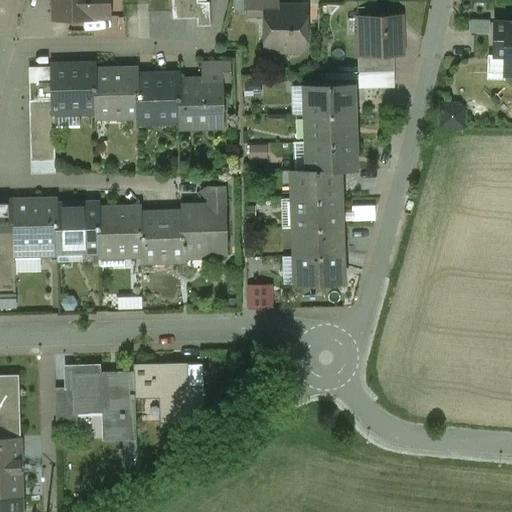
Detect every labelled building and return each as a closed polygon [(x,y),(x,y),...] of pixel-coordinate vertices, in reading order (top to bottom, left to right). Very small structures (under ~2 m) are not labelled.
[(52,0),(53,20),(108,18),(107,0),(52,0)] [(161,12),(160,0),(148,0),(148,4),(149,10),(149,12),(161,12)] [(172,0),(160,0),(161,12),(173,12),(172,0)] [(185,19),(184,0),(172,0),(173,12),(173,20),(185,19)] [(196,3),(196,0),(184,0),(185,19),(197,19),(196,3)] [(277,0),(244,0),(245,17),(264,17),(264,10),(278,10),(277,0)] [(209,27),(209,3),(196,3),(197,19),(197,27),(209,27)] [(278,10),(264,10),(264,17),(264,47),(286,47),(291,52),(300,52),(305,47),(305,7),(290,7),(290,10),(278,10)] [(400,17),(367,18),(368,33),(356,33),(357,56),(392,55),(400,55),(400,43),(401,43),(400,17)] [(489,21),(470,20),(469,32),(488,32),(489,21)] [(511,23),(494,23),(494,56),(505,56),(504,75),(511,74),(511,23)] [(392,55),(357,56),(357,73),(393,72),(392,55)] [(228,82),(228,64),(203,64),(204,82),(221,81),(221,82),(228,82)] [(94,66),(50,67),(51,101),(51,112),(53,112),(54,112),(53,106),(77,105),(77,112),(94,111),(95,117),(94,66)] [(136,71),(94,72),(94,66),(95,117),(97,117),(96,111),(119,110),(119,117),(137,116),(137,122),(136,71)] [(178,76),(137,77),(136,71),(137,122),(139,122),(138,116),(161,115),(161,122),(179,121),(179,127),(178,76)] [(204,82),(179,82),(178,76),(179,127),(181,127),(181,125),(204,124),(204,127),(222,126),(221,82),(221,81),(204,82)] [(352,85),(309,86),(310,115),(353,114),(352,85)] [(51,112),(51,101),(28,101),(28,114),(53,113),(53,112),(51,112)] [(458,105),(441,105),(440,127),(462,127),(463,111),(458,105)] [(53,125),(53,113),(28,114),(29,126),(53,125)] [(353,114),(310,115),(310,143),(354,142),(353,114)] [(58,124),(82,125),(82,116),(59,115),(58,124)] [(53,137),(53,125),(29,126),(29,138),(53,137)] [(54,149),(53,137),(29,138),(29,150),(54,149)] [(354,142),(310,143),(311,172),(339,171),(355,170),(354,142)] [(54,162),(54,149),(29,150),(30,163),(54,162)] [(311,172),(296,172),(297,200),(340,199),(339,171),(311,172)] [(224,186),(206,186),(206,188),(199,193),(207,198),(207,207),(224,207),(225,207),(224,186)] [(12,203),(12,196),(0,196),(0,229),(13,229),(12,203)] [(340,199),(297,200),(297,228),(340,227),(340,199)] [(55,202),(12,203),(13,229),(13,242),(13,248),(15,248),(15,242),(38,241),(39,247),(56,247),(56,252),(57,252),(55,202)] [(97,206),(56,207),(56,202),(55,202),(57,252),(58,252),(58,246),(81,245),(81,251),(98,251),(98,255),(99,255),(97,206)] [(139,209),(98,210),(98,206),(97,206),(99,255),(100,255),(100,249),(123,249),(123,255),(140,254),(140,260),(141,260),(139,209)] [(207,207),(181,208),(183,259),(186,259),(186,251),(207,250),(208,253),(226,252),(224,207),(207,207)] [(181,214),(140,215),(140,209),(139,209),(141,260),(142,260),(142,254),(165,253),(165,260),(183,259),(181,208),(181,214)] [(340,227),(297,228),(298,256),(341,255),(340,227)] [(13,229),(0,229),(0,242),(13,242),(13,229)] [(13,242),(0,242),(0,254),(13,254),(13,248),(13,242)] [(13,254),(0,254),(0,266),(14,266),(13,254)] [(341,255),(298,256),(299,285),(342,284),(341,255)] [(14,266),(0,266),(0,278),(14,278),(14,266)] [(14,278),(0,278),(0,290),(15,290),(14,278)] [(251,283),(251,305),(275,306),(275,284),(251,283)] [(185,364),(133,365),(134,373),(134,397),(165,397),(165,420),(160,420),(160,422),(187,421),(186,395),(186,388),(185,364)] [(202,364),(185,364),(186,388),(203,388),(202,364)] [(97,366),(65,367),(66,388),(74,387),(74,375),(98,374),(97,366)] [(98,374),(74,375),(74,387),(74,407),(76,407),(108,406),(109,438),(122,438),(135,437),(134,397),(134,373),(132,373),(132,377),(110,378),(110,374),(98,374)] [(16,377),(0,376),(0,437),(18,437),(16,377)] [(66,388),(54,388),(55,424),(76,424),(76,407),(74,407),(74,387),(66,388)] [(203,388),(186,388),(186,395),(187,421),(203,421),(203,388)] [(95,412),(89,435),(101,438),(107,415),(95,412)] [(0,437),(0,497),(20,497),(18,437),(0,437)] [(135,437),(122,438),(123,447),(118,449),(118,456),(123,458),(136,457),(135,437)] [(0,497),(0,511),(19,511),(20,501),(20,497),(0,497)]
